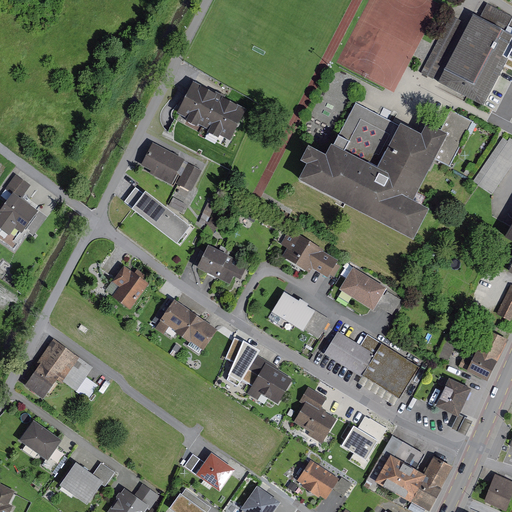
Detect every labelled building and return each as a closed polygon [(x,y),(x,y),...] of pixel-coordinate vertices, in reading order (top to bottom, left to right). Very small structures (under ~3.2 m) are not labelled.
[(511,22),(511,15),(491,4),(483,20),(473,15),(438,83),(484,107),(506,63),(511,66),(511,34),(507,32),(511,22)] [(245,107),(194,83),(178,115),(230,139),(245,107)] [(400,125),(358,103),(344,130),(355,136),(348,151),(334,143),(327,155),(308,145),(299,163),(308,168),(302,179),(415,238),(431,209),(414,200),(435,160),(451,169),(476,122),(452,109),(436,140),(402,123),(400,125)] [(511,167),(511,138),(507,135),(478,181),(496,193),(511,167)] [(185,160),(156,144),(144,167),(172,182),(185,160)] [(203,171),(192,164),(180,182),(191,189),(203,171)] [(34,184),(17,174),(8,187),(15,193),(24,199),(34,184)] [(126,201),(134,207),(145,193),(137,187),(126,201)] [(133,209),(178,244),(192,226),(147,191),(145,193),(134,207),(133,209)] [(39,210),(24,199),(15,193),(0,214),(0,227),(5,231),(10,225),(22,234),(39,210)] [(188,205),(176,198),(172,205),(184,212),(188,205)] [(340,261),(295,232),(281,254),(313,273),(317,267),(331,275),(340,261)] [(234,258),(210,246),(199,267),(213,274),(223,279),(234,258)] [(149,282),(124,266),(109,290),(133,306),(149,282)] [(376,310),(380,304),(395,313),(404,298),(353,269),(341,290),(376,310)] [(511,316),(511,286),(500,311),(511,316)] [(301,301),(286,292),(273,313),(305,332),(306,330),(317,311),(314,309),(309,306),(311,304),(302,299),(301,301)] [(216,329),(175,300),(160,321),(201,350),(216,329)] [(315,308),(314,309),(317,311),(306,330),(321,339),(333,319),(315,308)] [(491,370),(507,339),(488,330),(472,361),(491,370)] [(363,377),(364,375),(402,398),(421,366),(370,335),(363,346),(341,332),(328,355),(363,377)] [(47,396),(59,378),(76,389),(92,365),(54,340),(27,382),(47,396)] [(295,378),(268,362),(253,386),(280,402),(295,378)] [(458,417),(471,389),(450,378),(436,406),(444,410),(458,417)] [(97,386),(86,379),(77,392),(88,399),(97,386)] [(306,405),(309,401),(328,413),(329,410),(324,407),(329,398),(311,387),(301,402),(306,405)] [(325,443),(339,419),(328,413),(309,401),(306,405),(296,422),(312,432),(311,434),(325,443)] [(369,411),(360,424),(379,437),(387,423),(369,411)] [(60,440),(33,420),(20,439),(47,458),(60,440)] [(391,456),(416,470),(424,455),(392,437),(383,454),(389,458),(391,456)] [(194,465),(201,453),(194,449),(187,460),(194,465)] [(234,468),(211,453),(197,473),(220,488),(234,468)] [(416,470),(391,456),(389,458),(376,482),(429,510),(451,467),(433,457),(423,475),(416,470)] [(340,480),(341,477),(313,459),(299,480),(305,483),(303,485),(321,497),(322,494),(328,498),(335,488),(340,480)] [(104,483),(76,463),(61,483),(89,504),(104,483)] [(340,480),(335,488),(346,495),(354,483),(344,476),(341,481),(340,480)] [(511,492),(511,481),(499,476),(489,500),(506,507),(511,492)] [(136,494),(150,504),(149,506),(152,508),(162,494),(145,483),(136,494)] [(275,511),(282,503),(258,486),(242,509),(246,511),(275,511)] [(136,494),(126,487),(123,491),(121,491),(118,496),(118,498),(108,511),(144,511),(149,506),(150,504),(136,494)] [(188,488),(184,493),(208,510),(206,511),(209,511),(214,506),(188,488)] [(181,492),(170,507),(177,511),(206,511),(208,510),(184,493),(181,492)] [(9,511),(14,500),(0,494),(0,511),(9,511)]
